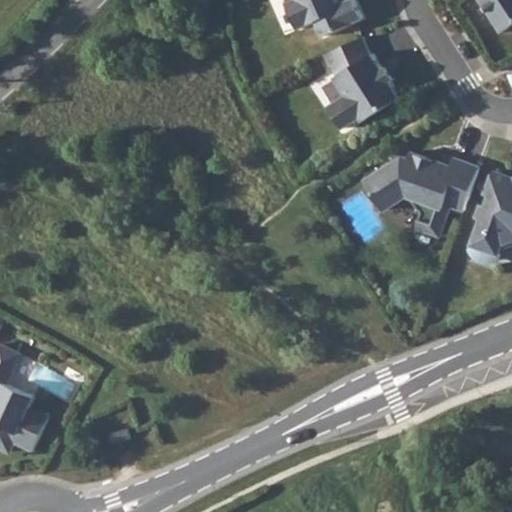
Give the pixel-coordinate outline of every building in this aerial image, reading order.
[(285,0),(282,1),(294,28),(312,19),(319,35),(359,17),(351,0),(342,0),(341,0),(285,0)] [(511,0),(482,0),(504,32),(511,26),(511,0)] [(373,54),(366,36),(326,53),(332,65),(334,64),(339,76),(337,77),(349,95),(332,105),(346,127),(363,117),(365,121),(403,96),(393,81),(396,79),(388,66),(385,68),(375,52),(373,54)] [(467,209),(482,167),(455,158),(453,165),(413,151),(411,158),(405,156),(369,181),(390,210),(411,195),(424,213),(419,227),(442,235),(452,205),(467,209)] [(511,177),(511,175),(496,169),(488,192),(496,195),(492,205),(484,202),(479,216),(484,218),(473,249),(499,258),(507,235),(511,232),(511,183),(510,182),(511,177)] [(21,353),(0,343),(0,445),(11,451),(16,440),(36,449),(50,416),(30,407),(36,395),(8,382),(21,353)] [(109,434),(112,443),(129,438),(126,428),(109,434)]
